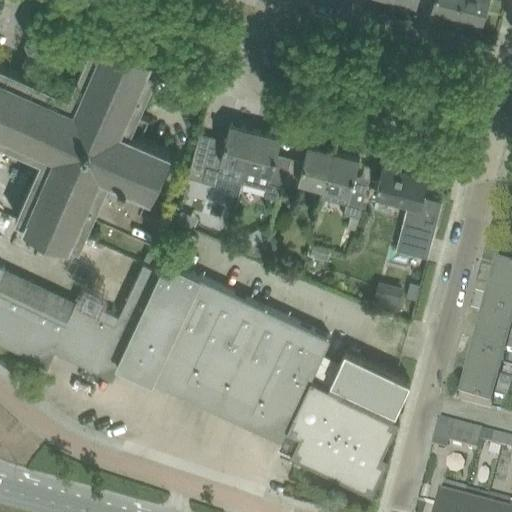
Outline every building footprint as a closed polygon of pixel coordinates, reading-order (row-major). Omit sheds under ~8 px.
[(434,0),(433,6),(458,13),(461,0),(434,0)] [(487,0),(461,0),(458,13),(482,20),(487,0)] [(107,37),(97,33),(96,32),(86,56),(82,55),(78,66),(81,67),(76,79),(72,78),(67,90),(31,75),(42,50),(44,51),(51,49),(59,32),(56,24),(40,17),(33,20),(26,36),(29,44),(31,45),(20,70),(0,61),(0,137),(39,155),(33,166),(36,168),(31,181),(27,179),(23,190),(26,191),(16,215),(26,220),(26,221),(68,240),(69,239),(80,243),(94,212),(160,242),(169,221),(140,208),(148,190),(152,192),(170,149),(140,136),(149,116),(139,112),(161,61),(150,56),(151,55),(107,36),(107,37)] [(195,147),(188,174),(215,182),(217,174),(243,180),(247,165),(248,166),(258,129),(230,122),(225,139),(211,135),(207,151),(195,147)] [(282,136),(258,129),(248,166),(247,165),(243,180),(267,187),(265,193),(279,197),(282,185),(283,186),(291,156),(278,153),(282,136)] [(325,186),(334,150),(308,143),(304,160),(291,156),(283,186),(297,189),(300,178),(313,182),(314,179),(325,182),(324,186),(325,186)] [(324,186),(322,195),(323,196),(324,193),(336,196),(335,199),(348,202),(345,212),(351,213),(360,216),(370,177),(361,175),(359,176),(358,177),(355,176),(360,156),(334,150),(325,186),(324,186)] [(386,159),(379,185),(377,193),(409,202),(397,247),(428,255),(443,200),(431,197),(430,201),(423,199),(430,175),(417,172),(418,168),(386,159)] [(330,334),(295,317),(166,258),(161,269),(144,261),(120,314),(78,294),(67,318),(0,287),(0,277),(5,267),(0,265),(0,340),(47,362),(54,348),(114,376),(120,362),(282,437),(282,438),(283,439),(286,434),(297,439),(292,451),(294,452),(321,465),(358,482),(373,489),(390,453),(384,450),(400,416),(394,413),(410,378),(401,374),(397,372),(346,348),(329,384),(311,375),(330,334)] [(511,271),(492,266),(457,401),(490,410),(511,326),(511,271)] [(476,454),(481,434),(453,427),(448,446),(476,454)] [(500,449),(503,440),(493,437),(490,447),(500,449)] [(511,449),(511,444),(511,442),(503,440),(500,449),(510,452),(511,449)] [(459,511),(465,493),(442,487),(435,511),(459,511)] [(506,511),(508,504),(487,499),(484,510),(483,511),(506,511)]
